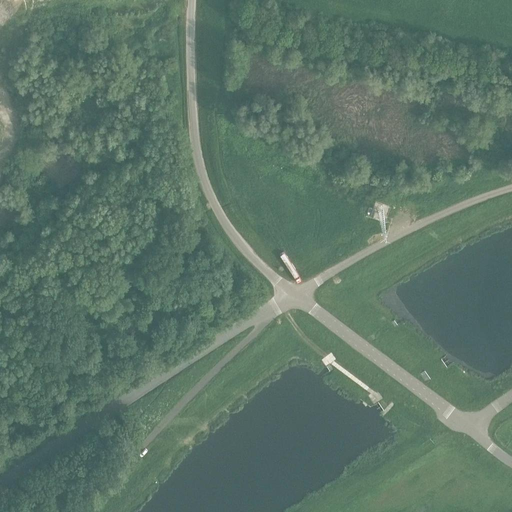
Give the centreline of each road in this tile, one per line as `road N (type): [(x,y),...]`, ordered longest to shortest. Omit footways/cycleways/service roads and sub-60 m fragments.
road 1 (unclassified): [(0,487),(297,296)]
road 2 (unclassified): [(297,296),(244,250),(202,177),(191,0)]
road 3 (unclassified): [(297,296),(369,250),(511,188)]
road 4 (unclassified): [(469,429),(297,296)]
